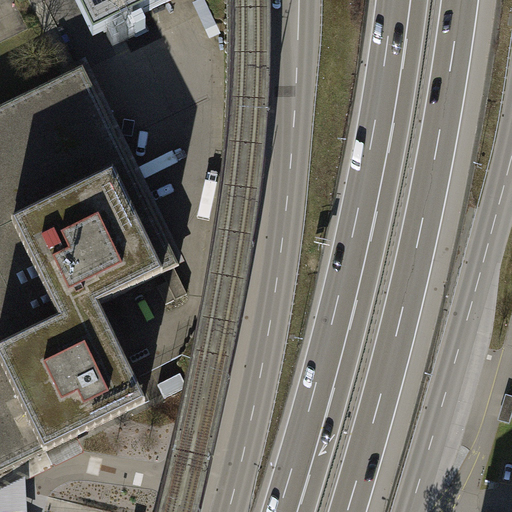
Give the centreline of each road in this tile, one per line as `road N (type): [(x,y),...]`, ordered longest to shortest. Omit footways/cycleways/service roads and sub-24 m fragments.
road 1 (motorway): [(395,0),(352,242),(280,511)]
road 2 (motorway): [(348,511),(413,270),(460,0)]
road 3 (secondary): [(228,511),(268,340),(288,203),(293,90)]
road 4 (secondary): [(409,511),(511,156)]
